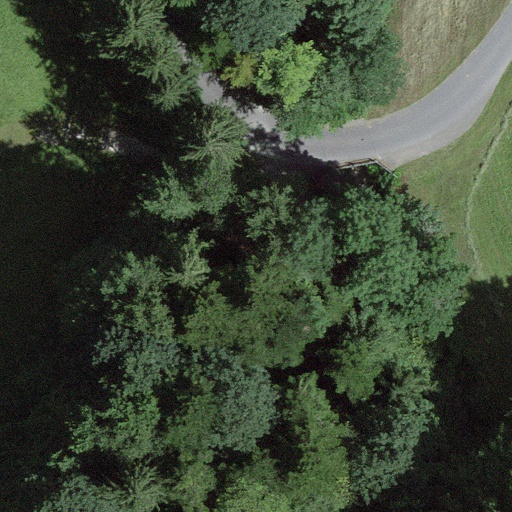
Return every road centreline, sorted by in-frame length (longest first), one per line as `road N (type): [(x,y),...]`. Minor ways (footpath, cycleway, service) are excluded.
road 1 (unclassified): [(511,28),(439,115),(391,138),(317,153),(270,133),(219,92),(159,0)]
road 2 (track): [(0,147),(63,130),(207,176),(253,182),(276,175),(297,149)]
